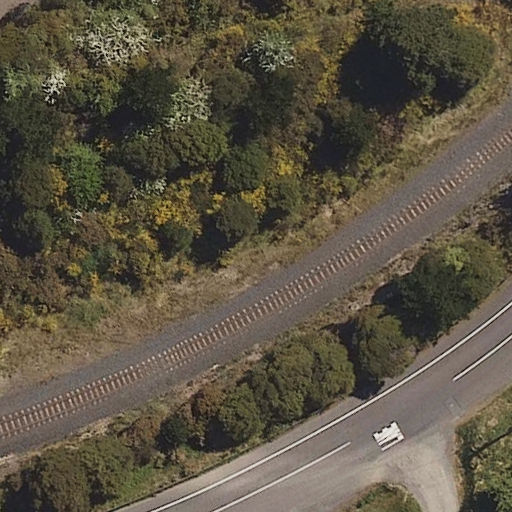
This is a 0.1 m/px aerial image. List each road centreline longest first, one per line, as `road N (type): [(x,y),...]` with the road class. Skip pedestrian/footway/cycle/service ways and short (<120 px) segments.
road 1 (unclassified): [(212,511),(398,417)]
road 2 (unclassified): [(398,417),(511,334)]
